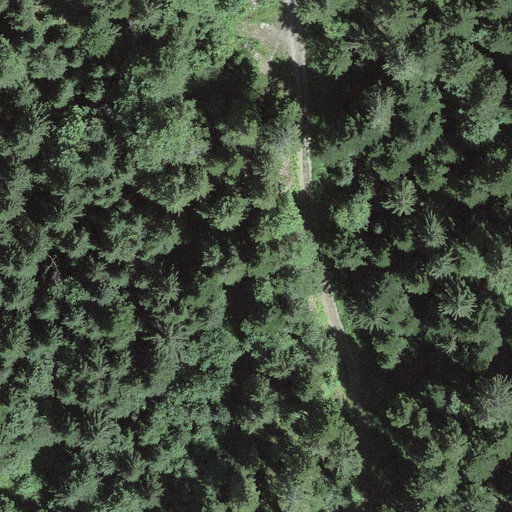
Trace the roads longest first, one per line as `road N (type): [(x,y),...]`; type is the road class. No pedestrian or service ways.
road 1 (track): [(367,511),(372,444),(310,199),(294,0)]
road 2 (track): [(213,511),(244,370),(241,262),(252,142),(263,86),(297,17)]
road 3 (track): [(241,262),(168,379),(106,434),(0,488)]
